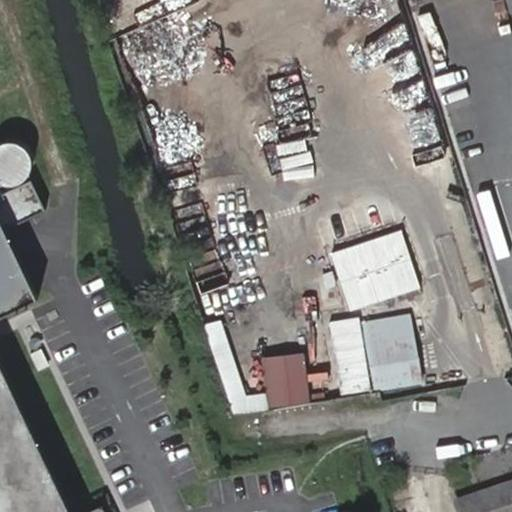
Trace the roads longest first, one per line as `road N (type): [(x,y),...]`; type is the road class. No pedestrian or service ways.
road 1 (unknown): [(294,313),(314,167),(342,138),(380,148),(415,220),(493,436)]
road 2 (unknown): [(226,468),(425,455)]
